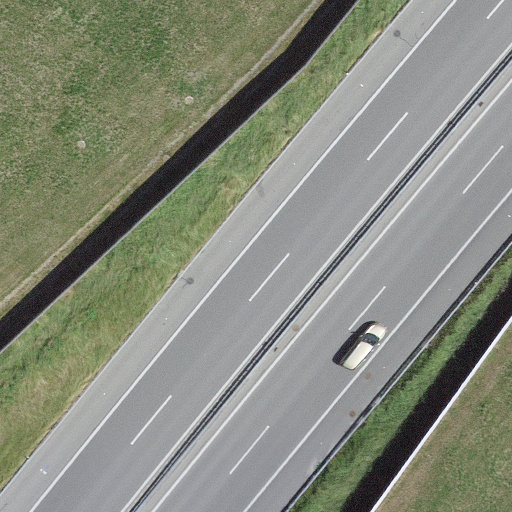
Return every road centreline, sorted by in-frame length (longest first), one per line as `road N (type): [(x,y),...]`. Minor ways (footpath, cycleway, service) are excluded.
road 1 (motorway): [(500,0),(70,511)]
road 2 (motorway): [(440,0),(15,511)]
road 3 (motorway): [(189,511),(511,123)]
